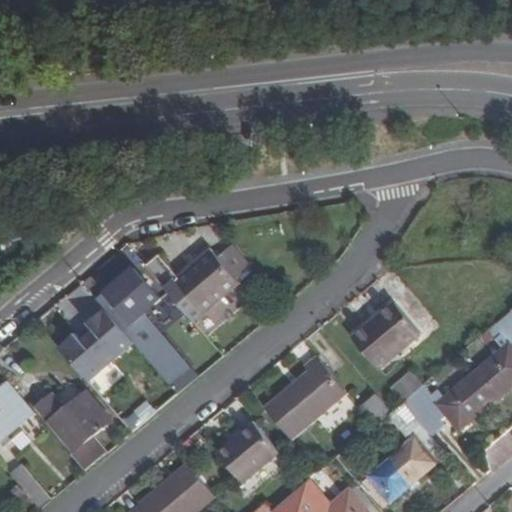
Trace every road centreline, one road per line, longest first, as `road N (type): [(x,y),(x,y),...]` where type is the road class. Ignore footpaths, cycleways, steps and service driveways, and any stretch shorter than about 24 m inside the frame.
road 1 (residential): [(63,511),(351,271),(412,170)]
road 2 (residential): [(412,170),(126,222),(0,324)]
road 3 (tertiary): [(373,73),(0,115)]
road 4 (tertiary): [(511,53),(470,51),(373,73)]
road 5 (tertiary): [(373,73),(511,94)]
